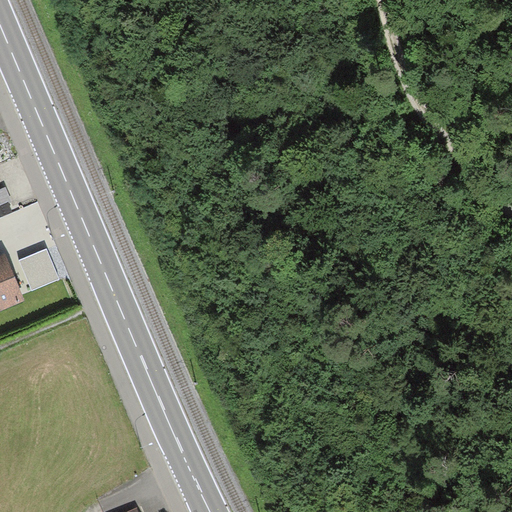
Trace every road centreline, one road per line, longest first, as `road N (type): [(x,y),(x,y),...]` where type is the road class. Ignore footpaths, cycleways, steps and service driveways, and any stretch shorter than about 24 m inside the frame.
road 1 (secondary): [(213,511),(0,25)]
road 2 (track): [(511,213),(412,95),(384,0)]
